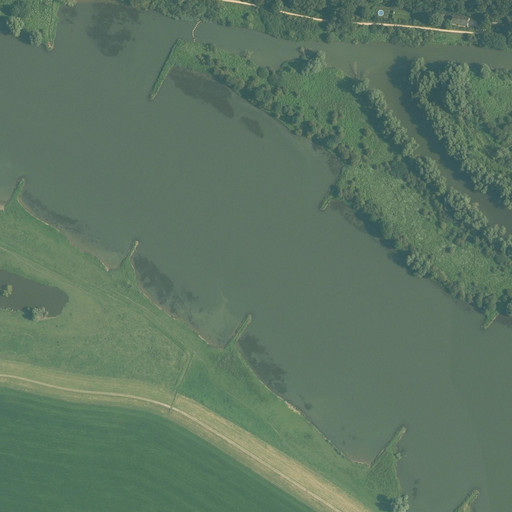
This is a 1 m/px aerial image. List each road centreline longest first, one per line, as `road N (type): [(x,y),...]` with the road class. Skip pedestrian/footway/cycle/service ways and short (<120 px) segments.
road 1 (track): [(169,406),(339,511)]
road 2 (track): [(0,375),(169,406)]
